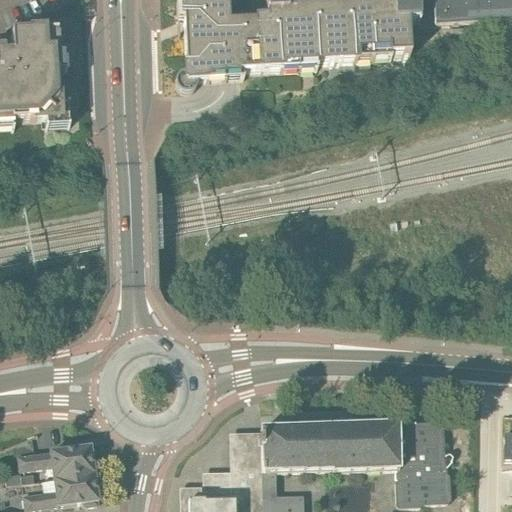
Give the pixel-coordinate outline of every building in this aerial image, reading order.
[(181,0),(182,5),(176,5),(178,40),(183,40),(185,75),(180,77),(176,80),(174,85),(175,91),(178,95),(183,97),(188,97),(193,95),(196,91),(196,86),(242,83),(242,77),(316,74),(316,68),(390,65),(389,62),(409,61),(407,26),(416,26),(416,28),(419,28),(417,0),(361,0),(362,5),(363,5),(363,6),(330,8),(330,14),(286,16),(286,4),(294,0),(265,0),(266,23),(228,25),(227,0),(181,0)] [(511,0),(417,0),(419,28),(419,30),(511,25),(511,0)] [(56,57),(55,36),(10,38),(12,59),(4,59),(3,54),(0,54),(0,135),(13,135),(12,127),(44,124),(45,133),(69,131),(67,107),(59,108),(58,76),(66,75),(65,56),(56,57)] [(10,38),(9,38),(0,38),(0,54),(3,54),(4,59),(12,59),(10,38)] [(260,434),(261,440),(261,442),(257,443),(258,450),(261,450),(262,478),(275,477),(331,476),(394,474),(395,430),(360,430),(360,415),(296,417),(297,433),(260,434)] [(402,418),(395,426),(395,430),(394,474),(394,510),(396,511),(415,511),(419,511),(421,509),(446,508),(449,505),(448,480),(445,478),(445,471),(450,466),(452,461),(449,458),(446,459),(444,461),(443,459),(442,429),(439,426),(413,427),(402,418)] [(16,447),(17,461),(34,458),(32,439),(16,447)] [(511,439),(502,440),(500,466),(511,466),(511,439)] [(262,511),(262,478),(261,450),(258,450),(257,443),(261,442),(261,440),(230,440),(232,495),(197,497),(197,504),(188,505),(188,511),(262,511)] [(52,484),(94,478),(90,451),(88,451),(88,447),(75,449),(76,453),(34,458),(17,461),(16,461),(18,475),(50,471),(52,483),(52,484)] [(19,477),(4,479),(5,489),(20,487),(19,477)] [(34,477),(20,479),(21,487),(35,486),(34,477)] [(302,511),(302,500),(286,501),(275,501),(275,477),(262,478),(262,511),(302,511)] [(94,478),(52,484),(53,495),(22,500),(23,511),(53,511),(83,508),(83,510),(97,508),(96,504),(97,504),(94,478)]
